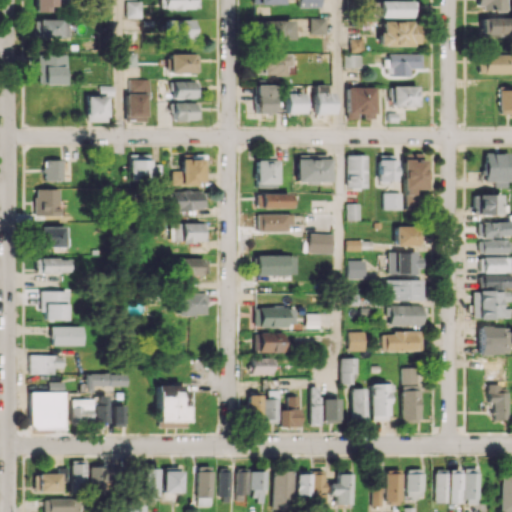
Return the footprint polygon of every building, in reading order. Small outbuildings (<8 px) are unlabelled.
[(34,0),(34,10),(55,10),(55,0),(34,0)] [(125,17),(139,17),(139,1),(125,0),(125,17)] [(196,0),(162,0),(162,9),(197,9),(196,0)] [(378,18),(413,17),(413,0),(377,0),(378,18)] [(474,0),(475,10),(505,9),(504,0),(474,0)] [(511,34),(511,17),(478,17),(478,35),(511,34)] [(324,18),(308,18),(308,34),(324,34),(324,18)] [(67,38),(67,19),(38,19),(38,37),(67,38)] [(194,41),(195,20),(165,19),(164,41),(194,41)] [(290,40),(290,20),(260,19),(260,40),(290,40)] [(414,21),(378,21),(378,45),(414,45),(414,21)] [(348,51),(361,52),(362,38),(348,38),(348,51)] [(122,66),(135,66),(135,53),(123,52),(122,66)] [(197,53),(167,54),(167,73),(197,72),(197,53)] [(407,75),(407,68),(419,68),(419,53),(385,53),(386,76),(407,75)] [(63,55),(37,54),(37,83),(63,84),(63,55)] [(282,75),(282,66),(286,66),(286,54),(260,54),(260,75),(282,75)] [(359,54),(342,54),(343,67),(360,67),(359,54)] [(511,73),(511,54),(476,55),(477,73),(511,73)] [(143,120),(144,92),(148,92),(148,79),(125,79),(124,120),(143,120)] [(170,81),(171,98),(197,98),(196,80),(170,81)] [(253,112),(272,112),(272,84),(253,84),(253,112)] [(311,114),(331,114),(331,92),(324,92),(324,84),(312,84),(311,114)] [(417,86),(390,85),(389,105),(416,106),(417,86)] [(373,87),(345,86),(344,118),(359,118),(372,119),(373,87)] [(511,89),(497,90),(497,114),(511,113),(511,89)] [(283,113),(302,113),(302,93),(283,93),(283,113)] [(84,121),(105,121),(105,96),(84,96),(84,121)] [(171,120),(197,120),(196,102),(170,103),(171,120)] [(482,181),(493,181),(493,187),(507,187),(507,153),(483,152),(482,181)] [(422,189),(423,153),(401,153),(401,206),(411,206),(411,189),(422,189)] [(127,180),(148,180),(148,154),(128,154),(127,180)] [(201,185),(202,154),(187,154),(187,158),(178,158),(178,170),(169,170),(169,184),(201,185)] [(294,182),(327,181),(327,158),(313,159),(313,154),(294,154),(294,182)] [(345,188),(365,187),(364,154),(344,155),(345,188)] [(375,182),(393,182),(394,155),(375,155),(375,182)] [(60,181),(61,160),(42,159),(42,180),(60,181)] [(57,188),(33,189),(33,216),(57,215),(57,188)] [(203,191),(170,190),(170,217),(178,217),(178,209),(203,209),(203,191)] [(288,207),(287,193),(257,194),(257,208),(288,207)] [(381,210),(399,209),(398,193),(381,193),(381,210)] [(499,215),(499,195),(474,194),(473,214),(499,215)] [(357,220),(357,203),(344,203),(344,220),(357,220)] [(287,231),(287,214),(255,214),(254,230),(287,231)] [(508,221),(476,222),(477,237),(508,236),(508,221)] [(171,241),(204,241),(205,223),(169,223),(169,232),(171,232),(171,241)] [(37,247),(64,247),(64,227),(37,226),(37,247)] [(392,245),(416,246),(416,226),(392,226),(392,245)] [(307,253),(329,253),(329,233),(307,233),(307,253)] [(370,250),(370,240),(344,239),(344,250),(370,250)] [(508,253),(508,240),(476,239),(476,253),(508,253)] [(386,274),(418,274),(419,252),(386,251),(386,274)] [(253,275),(293,274),(293,255),(252,255),(253,275)] [(38,273),(66,272),(65,257),(38,258),(38,273)] [(480,272),(507,272),(507,257),(479,257),(480,272)] [(173,258),(173,279),(191,279),(191,273),(202,273),(202,259),(173,258)] [(362,260),(345,260),(345,279),(363,278),(362,260)] [(507,275),(480,274),(479,288),(507,288),(507,275)] [(421,280),(381,279),(381,299),(420,300),(421,280)] [(42,319),(65,319),(65,290),(37,290),(38,311),(42,311),(42,319)] [(506,318),(506,308),(498,308),(498,301),(506,301),(505,290),(471,291),(471,319),(506,318)] [(205,292),(175,293),(175,315),(205,314),(205,292)] [(387,325),(420,325),(421,305),(388,305),(387,325)] [(292,326),(292,308),(257,307),(257,326),(292,326)] [(304,313),(304,327),(317,327),(317,313),(304,313)] [(80,345),(80,326),(49,326),(49,345),(80,345)] [(507,326),(477,326),(476,354),(506,354),(507,326)] [(346,351),(362,350),(362,331),(345,331),(346,351)] [(383,351),(419,350),(419,331),(383,332),(383,351)] [(256,352),(281,351),(280,332),(256,333),(256,352)] [(26,373),(51,373),(51,367),(61,367),(61,355),(27,354),(26,373)] [(249,373),(270,374),(271,357),(249,357),(249,373)] [(353,357),(338,357),(338,383),(353,383),(353,357)] [(399,422),(417,421),(415,367),(397,367),(399,422)] [(123,386),(123,374),(85,373),(84,391),(91,391),(92,385),(123,386)] [(369,420),(387,419),(386,383),(368,383),(369,420)] [(154,385),(155,428),(184,427),(183,384),(154,385)] [(307,425),(318,425),(318,387),(308,387),(307,425)] [(364,419),(364,388),(349,388),(349,420),(364,419)] [(485,389),(486,405),(490,405),(491,420),(505,420),(504,388),(485,389)] [(275,390),(264,390),(264,398),(260,398),(260,423),(275,423),(275,390)] [(27,426),(63,426),(62,391),(27,392),(27,426)] [(92,425),(107,426),(107,396),(92,395),(92,425)] [(259,395),(245,395),(246,420),(260,419),(259,395)] [(277,427),(297,426),(296,395),(284,396),(285,409),(276,410),(277,427)] [(320,399),(321,423),(338,422),(338,398),(320,399)] [(69,399),(68,422),(90,423),(90,399),(69,399)] [(123,405),(112,405),(112,426),(123,426),(123,405)] [(69,482),(84,482),(85,462),(70,461),(69,482)] [(88,494),(106,494),(106,465),(88,464),(88,494)] [(461,504),(476,504),(475,465),(460,465),(461,504)] [(193,506),(209,506),(210,466),(194,466),(193,506)] [(57,473),(36,473),(35,491),(64,492),(65,468),(57,468),(57,473)] [(139,468),(139,495),(154,495),(154,468),(139,468)] [(160,469),(159,492),(178,492),(178,469),(160,469)] [(234,469),(233,499),(238,500),(239,494),(246,495),(247,469),(234,469)] [(404,497),(420,497),(420,469),(403,469),(404,497)] [(458,502),(458,469),(431,470),(432,503),(458,502)] [(288,470),(268,471),(270,496),(290,495),(288,470)] [(382,470),(383,503),(399,503),(398,470),(382,470)] [(217,502),(229,501),(228,471),(217,472),(217,502)] [(263,471),(248,471),(248,498),(263,498),(263,471)] [(292,496),(309,496),(309,505),(321,505),(322,473),(293,472),(292,496)] [(333,504),(349,504),(348,473),(334,474),(335,483),(326,483),(326,495),(332,495),(333,504)] [(511,511),(511,473),(499,473),(497,511),(511,511)] [(379,474),(369,474),(369,506),(379,506),(379,474)] [(41,511),(77,511),(78,499),(42,498),(41,511)]
